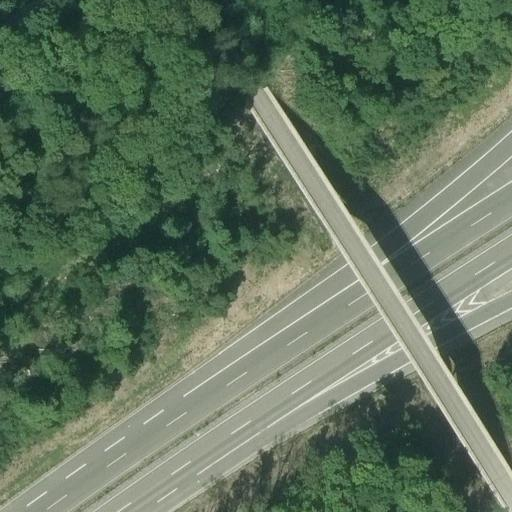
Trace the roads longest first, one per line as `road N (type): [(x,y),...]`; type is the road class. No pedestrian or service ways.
road 1 (track): [(511,499),(192,0)]
road 2 (motorway): [(511,131),(207,368),(121,455)]
road 3 (motorway): [(511,200),(121,455)]
road 4 (motorway): [(228,435),(511,251)]
road 5 (motorway): [(228,435),(404,359),(511,300)]
road 6 (motorway): [(118,511),(228,435)]
